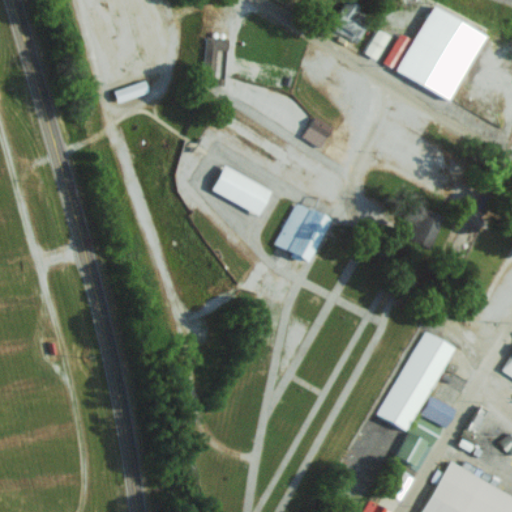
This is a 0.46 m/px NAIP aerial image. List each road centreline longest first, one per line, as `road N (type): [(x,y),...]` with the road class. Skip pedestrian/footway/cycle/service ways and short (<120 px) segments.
road 1 (primary): [(137,511),(107,329),(10,0)]
road 2 (residential): [(393,88),(347,196),(347,214),(430,300),(511,417)]
road 3 (residential): [(511,161),(260,0)]
road 4 (residential): [(398,511),(479,376)]
